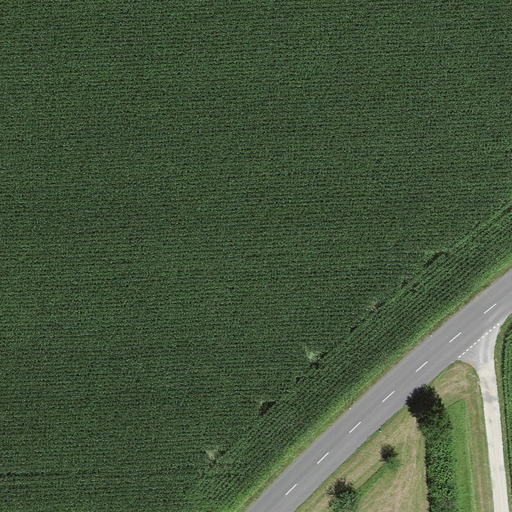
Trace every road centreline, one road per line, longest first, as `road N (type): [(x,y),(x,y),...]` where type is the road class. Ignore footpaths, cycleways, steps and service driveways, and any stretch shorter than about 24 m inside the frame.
road 1 (tertiary): [(266,511),(511,289)]
road 2 (track): [(478,314),(498,511)]
